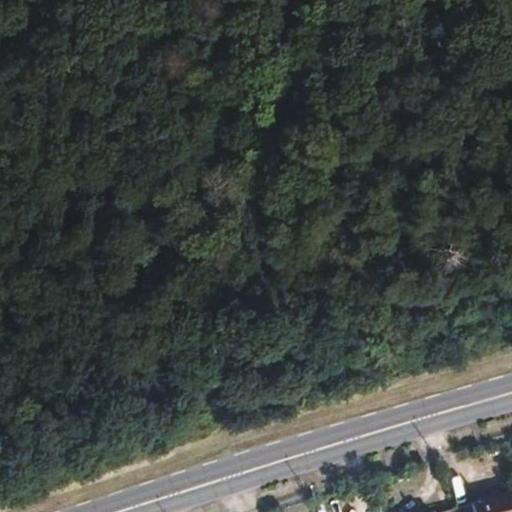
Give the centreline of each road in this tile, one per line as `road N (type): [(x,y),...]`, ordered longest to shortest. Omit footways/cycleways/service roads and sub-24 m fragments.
road 1 (unknown): [(0,23),(511,48)]
road 2 (track): [(222,477),(324,0)]
road 3 (primary): [(114,511),(511,392)]
